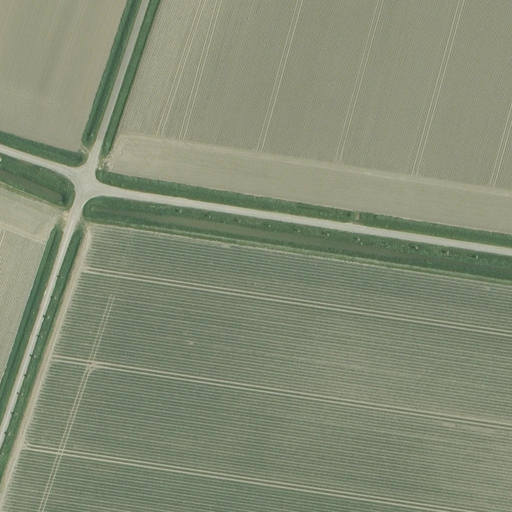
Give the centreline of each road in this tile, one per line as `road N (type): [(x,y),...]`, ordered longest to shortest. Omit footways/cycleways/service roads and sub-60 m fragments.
road 1 (unclassified): [(511,253),(86,182)]
road 2 (unclassified): [(0,437),(86,182)]
road 3 (unclassified): [(86,182),(146,0)]
